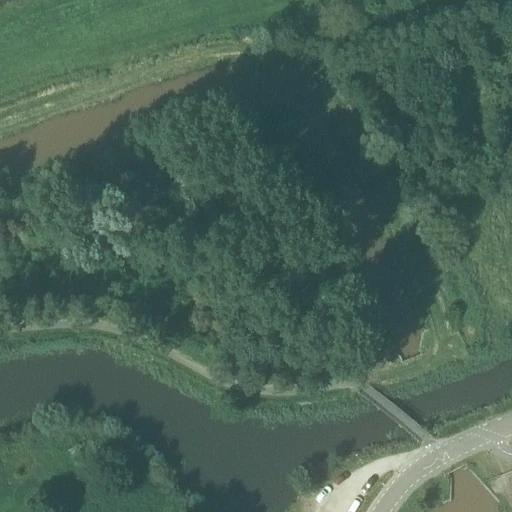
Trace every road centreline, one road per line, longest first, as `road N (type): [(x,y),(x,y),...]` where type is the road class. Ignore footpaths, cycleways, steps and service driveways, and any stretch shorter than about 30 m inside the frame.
road 1 (track): [(462,344),(431,357),(437,336),(419,285),(344,116),(317,86),(282,67),(223,53),(0,123)]
road 2 (tertiary): [(380,511),(417,470),(481,437)]
